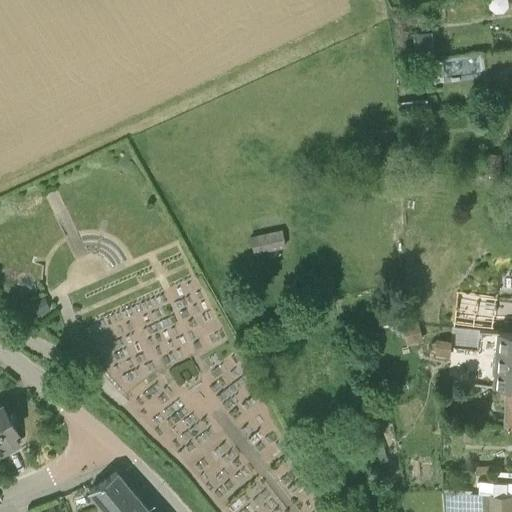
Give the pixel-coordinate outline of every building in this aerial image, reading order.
[(414,54),(433,52),(430,22),(411,24),(414,54)] [(428,107),(427,98),(401,101),(402,110),(428,107)] [(501,153),(485,153),(484,174),(500,174),(501,153)] [(281,230),(252,236),(255,253),(285,247),(281,230)] [(32,302),(38,315),(50,310),(45,297),(32,302)] [(423,340),(418,321),(402,325),(407,344),(423,340)] [(452,328),(451,348),(447,347),(447,354),(494,357),(511,358),(511,333),(496,332),(452,328)] [(434,357),(446,358),(447,341),(436,340),(434,357)] [(511,358),(494,357),(492,384),(506,385),(503,425),(511,425),(511,358)] [(0,453),(19,442),(13,432),(17,430),(2,404),(0,405),(0,453)] [(511,491),(511,466),(511,467),(511,470),(511,479),(493,479),(492,491),(511,491)] [(108,511),(145,511),(148,510),(116,472),(89,489),(108,511)] [(511,511),(511,491),(492,491),(466,490),(441,491),(443,511),(511,511)]
